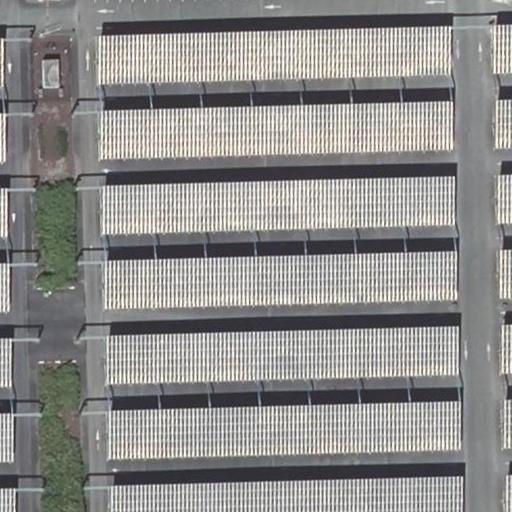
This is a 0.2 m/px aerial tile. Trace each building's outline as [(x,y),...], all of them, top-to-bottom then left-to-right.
[(511,23),(494,24),(495,72),(511,71),(511,23)] [(447,26),(98,36),(100,84),(448,74),(447,26)] [(511,98),(494,99),(495,147),(511,146),(511,98)] [(447,101),(98,111),(100,159),(448,150),(447,101)] [(511,174),(498,175),(500,223),(511,222),(511,174)] [(451,177),(103,186),(104,235),(453,225),(451,177)] [(511,249),(498,250),(500,298),(511,297),(511,249)] [(451,252),(103,261),(104,310),(453,300),(451,252)] [(511,324),(502,324),(503,373),(511,372),(511,324)] [(455,327),(107,336),(108,385),(456,375),(455,327)] [(9,339),(0,339),(0,387),(10,388),(9,339)] [(511,399),(502,399),(503,448),(511,447),(511,399)] [(455,402),(107,411),(108,460),(456,450),(455,402)] [(9,414),(0,414),(0,462),(10,463),(9,414)] [(458,511),(458,476),(109,486),(110,511),(458,511)] [(12,511),(11,489),(0,489),(0,511),(12,511)]
